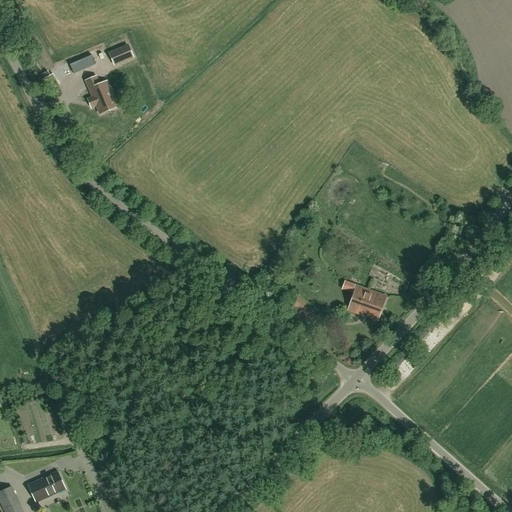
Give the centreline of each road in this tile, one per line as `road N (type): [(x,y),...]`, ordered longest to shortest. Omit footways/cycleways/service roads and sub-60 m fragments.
road 1 (unclassified): [(358,378),(91,179),(62,144),(0,33)]
road 2 (unclassified): [(358,378),(511,198)]
road 3 (unclassified): [(504,511),(358,378)]
road 4 (unclassified): [(227,511),(358,378)]
